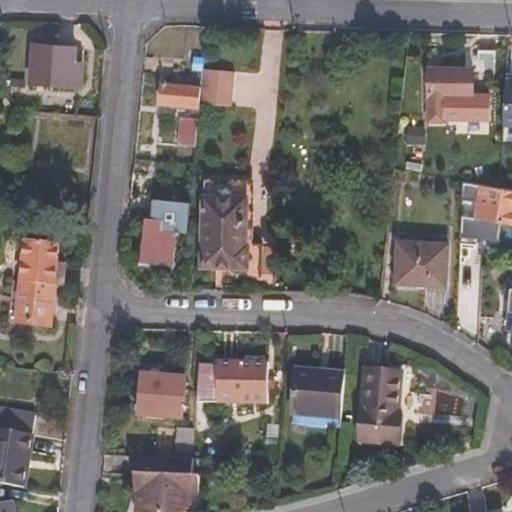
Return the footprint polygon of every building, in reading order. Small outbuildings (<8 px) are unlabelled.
[(38,42),(35,79),(82,83),(86,46),(38,42)] [(482,50),(480,74),(498,77),(502,53),(482,50)] [(205,67),(204,103),(235,104),(236,68),(205,67)] [(430,71),(430,121),(447,121),(447,96),(473,97),(472,71),(430,71)] [(164,83),(162,102),(200,105),(202,86),(193,85),(193,77),(175,75),(174,83),(164,83)] [(511,79),(508,79),(502,141),(511,141),(511,79)] [(189,116),(186,136),(197,138),(199,118),(189,116)] [(202,182),(201,196),(243,197),(244,184),(202,182)] [(474,183),(469,209),(479,211),(478,216),(511,222),(511,189),(497,187),(474,183)] [(201,196),(198,265),(242,268),(242,273),(257,274),(259,245),(243,243),(243,197),(201,196)] [(157,201),(154,220),(146,219),(141,264),(169,266),(174,231),(180,231),(182,223),(187,224),(189,204),(157,201)] [(27,230),(21,278),(55,283),(61,234),(27,230)] [(400,241),(394,282),(443,288),(449,247),(400,241)] [(21,278),(18,299),(52,303),(55,283),(21,278)] [(18,299),(17,312),(50,316),(52,303),(18,299)] [(221,362),(218,404),(270,407),(272,366),(221,362)] [(365,370),(360,443),(398,445),(400,413),(396,413),(397,372),(365,370)] [(298,374),(295,417),(342,421),(345,376),(298,374)] [(144,377),(141,414),(185,418),(187,381),(144,377)] [(0,406),(0,426),(31,432),(35,413),(0,406)] [(181,422),(179,449),(192,450),(195,449),(196,424),(181,422)] [(0,426),(0,485),(21,489),(31,432),(0,426)] [(141,468),(141,482),(137,483),(138,506),(166,507),(167,501),(189,501),(189,482),(198,482),(199,467),(191,466),(192,450),(179,449),(133,450),(133,468),(141,468)] [(0,503),(0,511),(17,511),(15,500),(0,503)]
